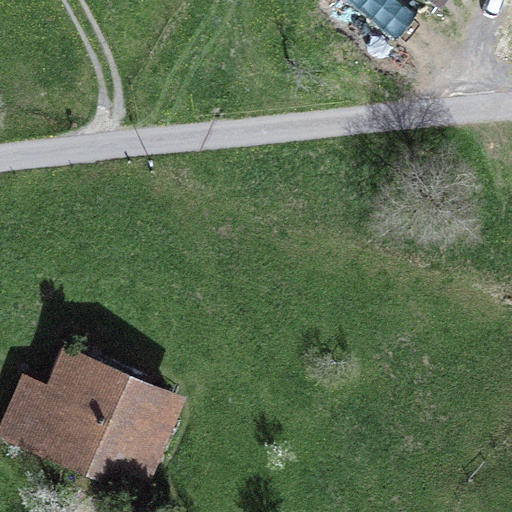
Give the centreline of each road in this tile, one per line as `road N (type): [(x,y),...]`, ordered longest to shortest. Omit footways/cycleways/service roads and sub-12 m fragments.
road 1 (residential): [(0,158),(511,108)]
road 2 (motorway): [(307,0),(511,81)]
